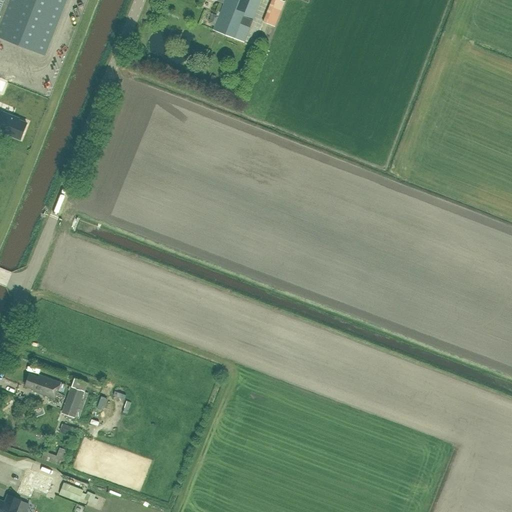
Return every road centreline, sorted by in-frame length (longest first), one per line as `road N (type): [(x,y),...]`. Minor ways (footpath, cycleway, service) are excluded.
road 1 (tertiary): [(0,350),(139,0)]
road 2 (track): [(20,297),(49,295),(223,362)]
